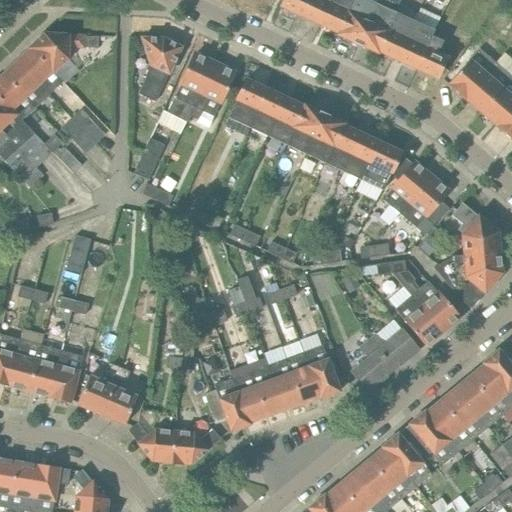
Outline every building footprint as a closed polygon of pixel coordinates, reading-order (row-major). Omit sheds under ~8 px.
[(302,17),(309,0),(284,0),(282,8),(302,17)] [(320,25),(331,0),(309,0),(302,17),(320,25)] [(339,34),(354,0),(331,0),(320,25),(339,34)] [(357,44),(376,4),(366,0),(354,0),(339,34),(338,36),(357,44)] [(376,53),(377,51),(394,13),(376,4),(357,44),(376,53)] [(398,61),(415,23),(394,13),(377,51),(398,61)] [(416,69),(431,36),(434,31),(415,23),(398,61),(416,69)] [(30,48),(32,50),(53,73),(66,60),(67,48),(97,49),(98,38),(45,34),(30,48)] [(443,42),(431,36),(416,69),(437,79),(447,57),(438,53),(443,42)] [(170,74),(182,48),(164,39),(142,39),(151,66),(139,93),(156,101),(168,73),(170,74)] [(62,82),(53,73),(32,50),(18,63),(48,95),(62,82)] [(448,86),(465,100),(496,64),(479,50),(448,86)] [(190,116),(214,65),(206,61),(207,59),(196,55),(196,57),(194,56),(168,113),(187,123),(190,116)] [(48,95),(18,63),(4,76),(35,108),(48,95)] [(496,64),(465,100),(481,114),(511,78),(496,64)] [(222,69),(214,65),(190,116),(197,120),(202,110),(214,116),(233,74),(232,74),(233,72),(223,67),(222,69)] [(35,108),(4,76),(0,80),(0,98),(21,121),(35,108)] [(511,77),(511,78),(481,114),(496,127),(511,109),(511,77)] [(248,128),(266,90),(246,80),(228,118),(248,128)] [(268,137),(285,99),(266,90),(248,128),(268,137)] [(52,153),(51,152),(44,144),(43,144),(21,121),(0,98),(0,156),(3,160),(21,177),(29,186),(43,175),(35,166),(52,153)] [(287,146),(305,106),(304,106),(304,108),(285,99),(268,137),(287,146)] [(306,155),(324,115),(305,106),(287,146),(306,155)] [(511,109),(496,127),(511,140),(511,109)] [(72,120),(96,146),(105,136),(81,111),(72,120)] [(325,164),(343,126),(343,124),(324,115),(306,155),(325,164)] [(86,155),(96,146),(72,120),(62,129),(86,155)] [(344,173),(362,135),(343,126),(325,164),(344,173)] [(44,144),(51,152),(61,143),(54,135),(44,144)] [(363,182),(381,144),(362,135),(344,173),(363,182)] [(148,141),(144,151),(134,175),(148,182),(160,156),(159,156),(164,146),(150,138),(148,141)] [(401,154),(381,144),(363,182),(383,191),(391,176),(400,156),(401,154)] [(65,149),(56,158),(72,175),(81,166),(65,149)] [(400,156),(391,176),(399,182),(412,166),(400,156)] [(383,201),(400,215),(430,179),(423,173),(425,172),(416,165),(415,166),(413,165),(412,166),(399,182),(383,201)] [(430,179),(400,215),(415,227),(425,236),(449,208),(440,200),(447,193),(445,192),(446,190),(439,184),(437,185),(430,179)] [(142,196),(151,200),(155,190),(147,186),(142,196)] [(155,190),(151,200),(168,207),(172,197),(167,195),(155,190)] [(462,204),(452,216),(462,225),(457,230),(462,234),(461,235),(463,257),(498,254),(496,233),(462,204)] [(192,217),(205,223),(210,213),(197,207),(192,217)] [(39,227),(53,224),(50,213),(36,216),(39,227)] [(210,213),(205,223),(217,229),(222,219),(210,213)] [(13,221),(16,232),(30,229),(27,218),(13,221)] [(16,232),(13,221),(0,223),(0,226),(2,235),(16,232)] [(230,235),(243,241),(247,230),(234,224),(230,235)] [(247,230),(243,241),(256,247),(260,236),(247,230)] [(318,243),(328,247),(332,239),(321,234),(318,243)] [(81,274),(91,239),(75,235),(73,241),(65,270),(69,271),(81,274)] [(438,243),(429,236),(419,249),(427,256),(438,243)] [(267,252),(279,258),(284,248),(271,242),(267,252)] [(388,244),(374,246),(375,257),(389,255),(388,244)] [(375,257),(374,246),(359,248),(361,259),(375,257)] [(284,248),(279,258),(292,264),(297,253),(284,248)] [(340,251),(325,253),(327,264),(341,262),(340,251)] [(327,264),(325,253),(311,255),(313,266),(327,264)] [(500,275),(498,254),(463,257),(450,259),(434,268),(445,281),(461,299),(471,309),(500,275)] [(405,262),(391,264),(392,275),(406,273),(405,262)] [(392,275),(391,264),(377,266),(378,277),(392,275)] [(408,272),(406,273),(392,275),(411,297),(441,332),(448,326),(450,328),(458,321),(456,319),(458,318),(428,283),(419,290),(414,284),(415,280),(408,272)] [(348,293),(359,287),(353,275),(342,280),(348,293)] [(238,287),(245,303),(249,314),(263,308),(259,297),(256,298),(247,277),(236,281),(238,287)] [(293,285),(279,290),(283,301),(297,295),(293,285)] [(17,297),(31,300),(34,289),(20,286),(17,297)] [(196,332),(213,326),(209,315),(203,298),(198,300),(193,287),(182,292),(187,304),(186,304),(196,332)] [(245,303),(238,287),(227,291),(233,307),(245,303)] [(34,289),(31,300),(44,304),(47,293),(34,289)] [(283,301),(279,290),(266,295),(270,306),(283,301)] [(314,304),(310,294),(299,299),(303,309),(314,304)] [(71,311),(74,301),(61,297),(58,308),(71,311)] [(441,332),(411,297),(395,311),(425,346),(426,345),(427,347),(435,340),(433,339),(441,332)] [(88,304),(74,301),(71,311),(85,315),(88,304)] [(249,314),(245,303),(233,307),(232,308),(236,319),(249,314)] [(209,315),(213,326),(227,321),(223,311),(209,315)] [(376,335),(368,342),(393,373),(418,351),(401,331),(384,345),(376,335)] [(0,385),(7,388),(20,341),(0,335),(0,385)] [(213,354),(222,351),(217,338),(209,340),(213,354)] [(28,393),(41,347),(20,341),(7,388),(28,393)] [(393,373),(368,342),(358,350),(366,360),(350,373),(368,394),(393,373)] [(303,353),(320,398),(320,399),(339,392),(323,346),(303,353)] [(49,399),(62,352),(41,347),(28,393),(49,399)] [(483,363),(484,364),(511,398),(511,367),(498,351),(483,363)] [(83,358),(62,352),(49,399),(70,404),(83,358)] [(320,398),(303,353),(286,360),(302,405),(320,398)] [(180,369),(182,358),(179,358),(173,357),(167,356),(166,368),(180,369)] [(182,358),(180,369),(193,370),(194,359),(182,358)] [(302,405),(286,360),(268,366),(284,411),(302,405)] [(511,408),(511,398),(484,364),(469,377),(503,417),(511,408)] [(114,378),(119,368),(112,365),(108,375),(114,378)] [(284,411),(268,366),(250,373),(267,417),(284,411)] [(117,379),(126,383),(130,373),(121,369),(117,379)] [(232,379),(249,424),(267,417),(250,373),(232,379)] [(98,415),(112,385),(90,375),(77,406),(98,415)] [(503,417),(469,377),(454,389),(488,429),(503,417)] [(250,425),(249,424),(232,379),(214,386),(216,390),(227,420),(231,432),(250,425)] [(114,386),(101,416),(124,426),(137,396),(114,386)] [(488,429),(454,389),(440,401),(473,441),(488,429)] [(216,390),(204,395),(215,424),(227,420),(216,390)] [(473,441),(440,401),(425,413),(459,453),(473,441)] [(459,453),(425,413),(424,412),(409,425),(433,453),(444,466),(459,453)] [(171,463),(173,433),(153,431),(146,436),(137,425),(128,432),(152,462),(171,463)] [(433,453),(409,425),(382,448),(383,448),(416,489),(432,476),(421,463),(433,453)] [(194,434),(173,433),(171,463),(190,465),(220,440),(213,430),(199,441),(194,434)] [(511,437),(502,445),(511,459),(511,437)] [(511,476),(511,459),(502,445),(490,454),(501,470),(503,469),(510,478),(511,476)] [(402,501),(416,489),(383,448),(368,461),(402,501)] [(0,508),(9,510),(16,462),(0,459),(0,508)] [(388,511),(402,501),(368,461),(354,472),(387,511),(388,511)] [(20,511),(29,511),(37,466),(16,462),(9,510),(20,511)] [(37,466),(29,511),(52,511),(60,469),(37,466)] [(60,468),(60,469),(58,483),(67,484),(69,469),(60,468)] [(76,496),(75,511),(106,511),(107,502),(82,471),(73,478),(83,490),(76,496)] [(387,511),(354,472),(339,485),(362,511),(387,511)] [(483,484),(489,493),(493,490),(502,483),(496,475),(494,476),(492,474),(483,480),(485,482),(483,484)] [(489,493),(483,484),(472,492),(479,501),(489,493)] [(362,511),(339,485),(325,497),(337,511),(362,511)] [(204,511),(245,511),(252,507),(235,486),(205,511),(204,511)] [(498,496),(496,498),(503,507),(511,499),(511,496),(507,490),(498,496)] [(455,501),(462,511),(473,505),(465,494),(455,501)] [(337,511),(325,497),(323,496),(309,508),(312,511),(337,511)] [(495,511),(503,507),(496,498),(485,507),(489,511),(495,511)]
